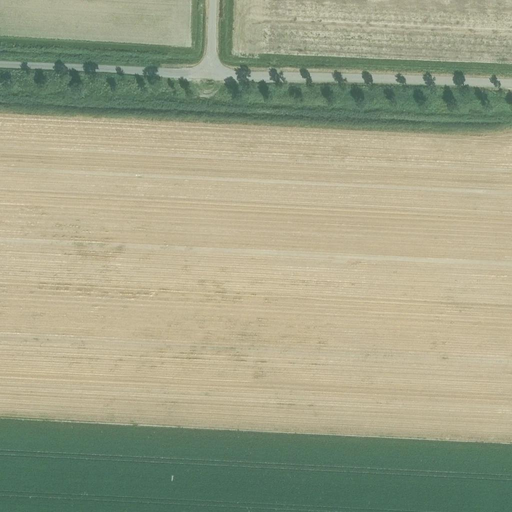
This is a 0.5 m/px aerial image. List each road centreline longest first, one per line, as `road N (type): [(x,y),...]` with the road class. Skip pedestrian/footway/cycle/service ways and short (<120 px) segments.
road 1 (tertiary): [(511,85),(210,75)]
road 2 (unclassified): [(0,65),(210,75)]
